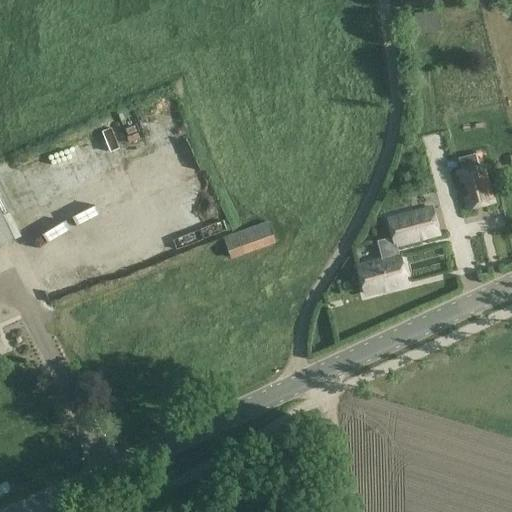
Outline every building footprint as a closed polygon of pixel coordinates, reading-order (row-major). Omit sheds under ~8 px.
[(124,142),(155,141),(155,133),(175,133),(174,113),(151,113),(151,117),(123,118),(124,142)] [(91,132),(98,156),(117,150),(110,126),(91,132)] [(438,128),(422,132),(433,180),(434,180),(439,200),(453,197),(438,128)] [(80,136),(28,160),(37,180),(89,157),(80,136)] [(484,164),(463,170),(474,209),(494,204),(484,164)] [(0,251),(18,244),(5,217),(0,206),(0,251)] [(377,241),(383,261),(399,257),(400,257),(398,247),(440,236),(433,208),(388,219),(393,237),(377,241)] [(233,261),(276,245),(268,224),(225,239),(233,261)] [(399,257),(383,261),(383,263),(360,269),(360,267),(359,267),(366,294),(407,284),(400,257),(399,257)]
